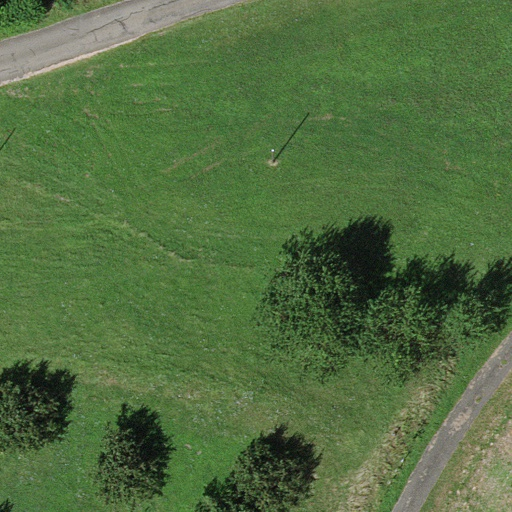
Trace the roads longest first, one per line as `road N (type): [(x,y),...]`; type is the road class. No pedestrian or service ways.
road 1 (unclassified): [(206,0),(0,62)]
road 2 (track): [(511,344),(425,456),(393,511)]
